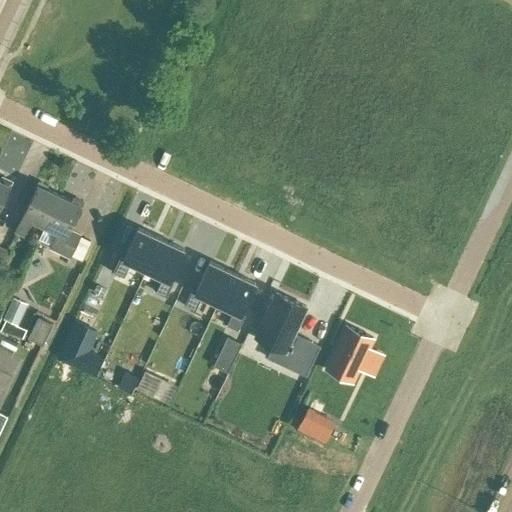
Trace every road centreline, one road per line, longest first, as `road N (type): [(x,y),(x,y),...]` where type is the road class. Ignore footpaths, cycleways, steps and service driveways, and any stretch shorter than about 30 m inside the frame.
road 1 (residential): [(437,319),(0,109)]
road 2 (residential): [(347,511),(437,319)]
road 3 (residential): [(437,319),(511,160)]
